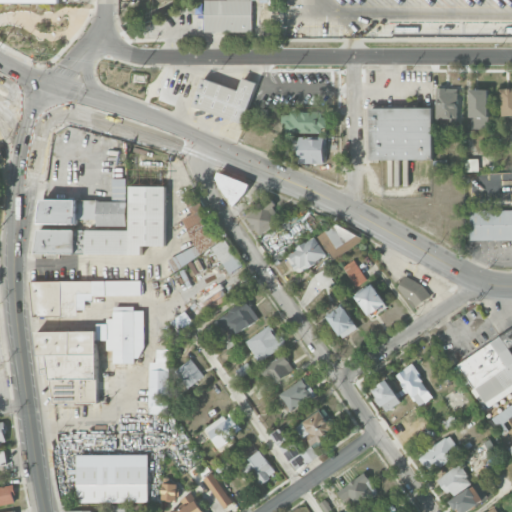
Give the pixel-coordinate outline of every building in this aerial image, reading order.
[(207,34),(255,34),(254,2),(282,2),(282,0),(229,0),(229,2),(207,2),(207,34)] [(292,9),(259,10),(259,23),(292,23),(292,9)] [(322,97),(321,100),(293,99),(293,73),(322,74),(322,76),(328,76),(327,97),(322,97)] [(193,105),(198,91),(204,76),(239,89),(244,78),(258,83),(242,124),(193,105)] [(500,87),(511,85),(511,114),(503,116),(500,87)] [(436,117),(437,87),(458,88),(457,118),(436,117)] [(470,87),(488,87),(488,115),(470,115),(470,87)] [(371,105),(433,105),(433,160),(371,160),(371,105)] [(326,127),(322,126),(322,132),(286,131),(287,114),(291,114),(291,110),(322,110),(322,116),(326,116),(326,127)] [(300,135),(324,136),(324,163),(300,163),(300,135)] [(217,177),(219,170),(248,182),(245,191),(233,204),(221,188),(217,177)] [(129,230),(129,186),(166,186),(166,245),(143,245),(143,254),(35,254),(39,229),(129,230)] [(198,194),(221,240),(174,271),(168,259),(196,245),(182,218),(192,212),(186,200),(198,194)] [(77,199),(98,199),(98,200),(127,201),(126,225),(98,225),(98,220),(77,220),(77,224),(40,223),(45,197),(77,198),(77,199)] [(260,234),(247,216),(271,198),(275,204),(270,208),(279,221),(260,234)] [(511,239),(470,239),(470,209),(511,208),(511,239)] [(318,236),(332,260),(357,244),(342,220),(318,236)] [(290,253),(316,236),(327,253),(317,259),(317,260),(309,266),(307,263),(300,268),(290,253)] [(212,246),(225,237),(244,263),(231,272),(212,246)] [(343,267),(354,284),(365,277),(354,260),(343,267)] [(405,274),(423,283),(432,294),(414,306),(398,286),(405,274)] [(30,280),(140,280),(140,293),(77,293),(77,316),(34,316),(30,280)] [(356,294),(374,281),(388,300),(369,313),(356,294)] [(237,332),(229,322),(228,323),(222,315),(230,310),(229,309),(245,298),(251,306),(248,309),(255,319),(237,332)] [(327,313),(337,307),(339,311),(347,306),(357,321),(341,333),(327,313)] [(113,311),(134,310),(135,363),(114,364),(114,351),(108,351),(107,317),(113,317),(113,311)] [(164,328),(169,335),(176,330),(179,335),(195,324),(187,313),(164,328)] [(245,341),(270,324),(284,344),(260,361),(245,341)] [(98,403),(54,403),(48,355),(39,355),(35,330),(98,330),(98,403)] [(499,336),(511,354),(511,383),(485,403),(458,365),(499,336)] [(168,406),(149,405),(150,360),(156,361),(156,348),(170,348),(168,406)] [(261,369),(283,353),(295,369),(272,385),(261,369)] [(187,388),(174,371),(191,357),(205,375),(187,388)] [(252,369),(247,363),(236,372),(241,378),(252,369)] [(407,388),(406,389),(401,381),(402,381),(397,374),(411,364),(418,373),(423,380),(422,380),(433,396),(426,401),(419,391),(412,396),(407,388)] [(292,410),(280,393),(303,377),(308,385),(307,386),(312,393),(305,398),(307,400),(292,410)] [(387,377),(399,394),(383,405),(377,397),(379,395),(375,388),(380,385),(379,383),(387,377)] [(511,404),(494,418),(500,426),(511,416),(511,404)] [(326,435),(327,437),(319,442),(318,440),(309,447),(295,427),(320,409),(329,421),(330,419),(335,426),(333,427),(335,429),(326,435)] [(219,448),(207,431),(232,414),(242,428),(233,434),(234,437),(219,448)] [(0,422),(0,445),(8,444),(3,422),(0,422)] [(271,433),(280,427),(288,438),(290,436),(307,462),(296,469),(271,433)] [(428,447),(436,441),(437,442),(447,435),(459,453),(430,473),(418,455),(428,448),(428,447)] [(244,465),(243,463),(259,450),(276,471),(270,475),(271,477),(263,483),(262,481),(259,484),(250,473),(247,476),(240,468),(244,465)] [(78,454),(148,454),(148,502),(78,502),(78,454)] [(454,495),(449,488),(445,491),(437,479),(462,460),(469,470),(471,469),(478,478),(454,495)] [(338,490),(365,470),(371,478),(367,481),(374,491),(357,504),(350,494),(344,498),(338,490)] [(203,478),(212,472),(233,502),(224,508),(203,478)] [(179,496),(177,496),(176,501),(162,499),(163,482),(178,483),(177,487),(180,488),(179,496)] [(0,504),(0,485),(14,483),(16,494),(14,494),(15,502),(0,504)] [(463,511),(461,511),(458,507),(455,509),(449,500),(469,486),(475,495),(474,496),(478,502),(463,511)] [(171,511),(184,503),(181,499),(191,492),(205,511),(171,511)] [(397,511),(391,503),(377,511),(397,511)]
